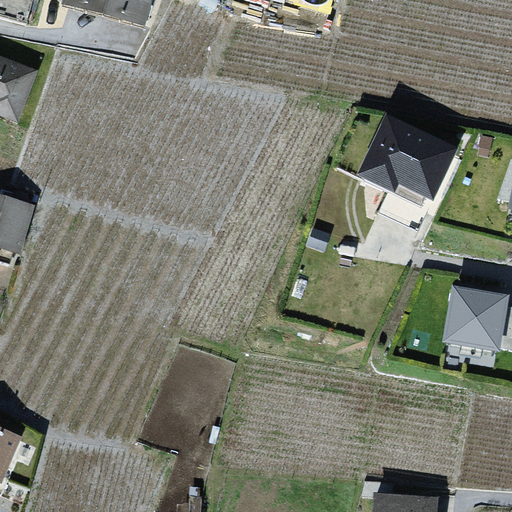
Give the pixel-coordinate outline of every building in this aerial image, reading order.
[(0,0),(0,14),(24,21),(29,0),(0,0)] [(154,0),(66,0),(63,12),(145,33),(154,0)] [(0,61),(0,123),(18,132),(39,76),(0,61)] [(386,120),(357,182),(396,200),(401,191),(437,207),(461,155),(386,120)] [(35,213),(0,202),(0,254),(20,261),(35,213)] [(511,303),(455,294),(446,350),(502,359),(511,303)] [(0,431),(0,487),(2,488),(22,441),(0,431)] [(437,511),(438,506),(375,500),(374,511),(437,511)]
